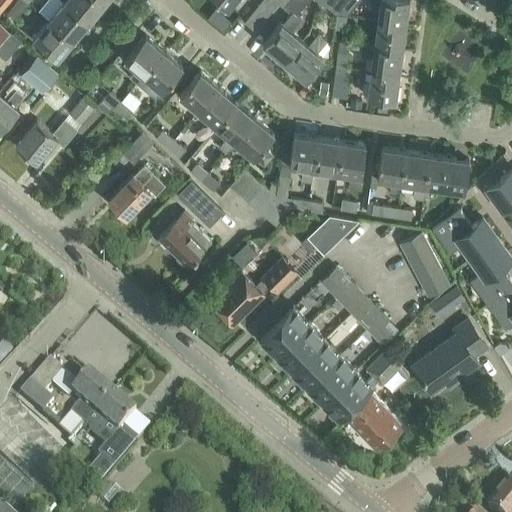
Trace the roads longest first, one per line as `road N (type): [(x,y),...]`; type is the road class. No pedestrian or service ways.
road 1 (tertiary): [(373,511),(0,191)]
road 2 (residential): [(511,131),(505,138),(305,108),(180,0)]
road 3 (unclassified): [(382,511),(511,417)]
